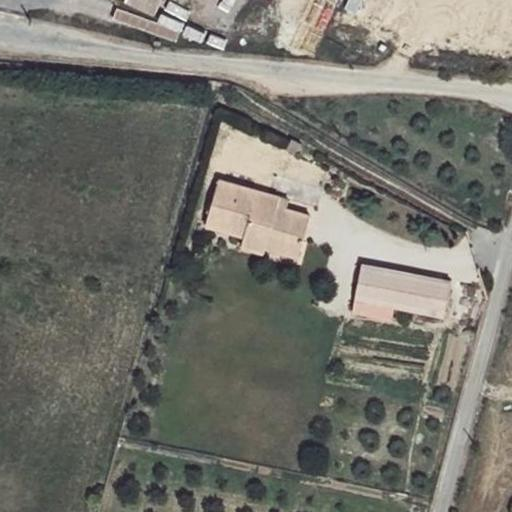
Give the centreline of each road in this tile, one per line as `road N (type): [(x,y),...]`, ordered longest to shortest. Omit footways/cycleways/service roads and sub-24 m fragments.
road 1 (unclassified): [(0,28),(511,97)]
road 2 (unclassified): [(511,239),(433,511)]
